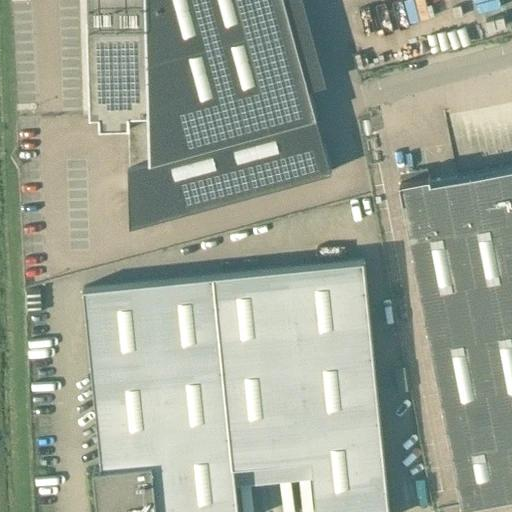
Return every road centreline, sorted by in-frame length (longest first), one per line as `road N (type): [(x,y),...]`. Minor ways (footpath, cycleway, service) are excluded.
road 1 (unknown): [(345,90),(359,148),(353,172),(152,241),(128,240),(119,226),(111,151),(65,153),(67,265)]
road 2 (unclassified): [(379,88),(511,51)]
